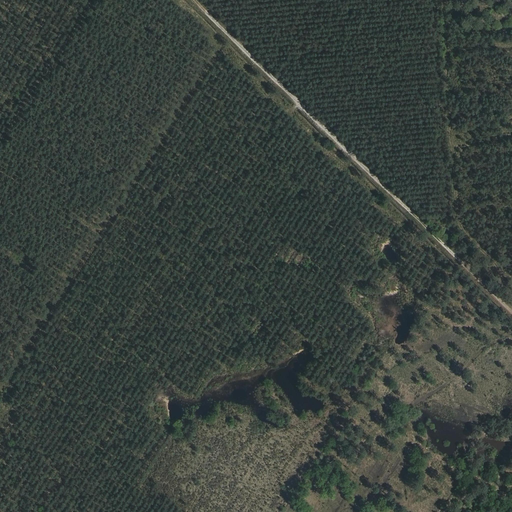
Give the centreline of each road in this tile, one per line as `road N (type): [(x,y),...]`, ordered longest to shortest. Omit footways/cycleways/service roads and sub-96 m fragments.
road 1 (track): [(191,0),(511,309)]
road 2 (track): [(94,0),(0,143)]
